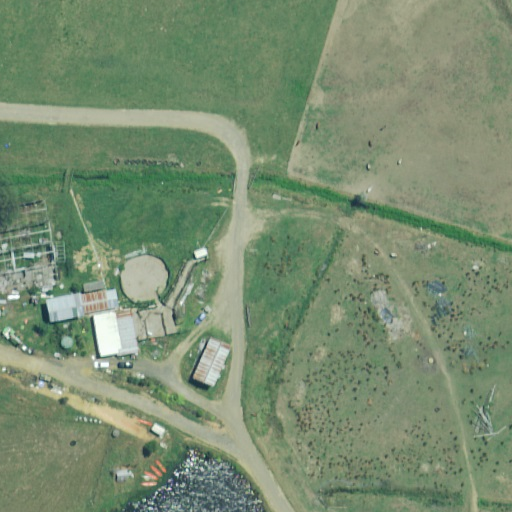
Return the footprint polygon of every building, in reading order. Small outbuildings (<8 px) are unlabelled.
[(0,205),(0,292),(64,280),(47,196),(0,205)] [(109,288),(77,295),(81,316),(114,310),(109,288)] [(137,347),(132,313),(98,318),(103,352),(137,347)] [(211,380),(231,338),(213,329),(193,372),(211,380)] [(75,342),(65,335),(56,347),(66,354),(75,342)] [(166,430),(155,422),(149,431),(160,439),(166,430)] [(129,470),(117,471),(118,482),(130,482),(129,470)]
